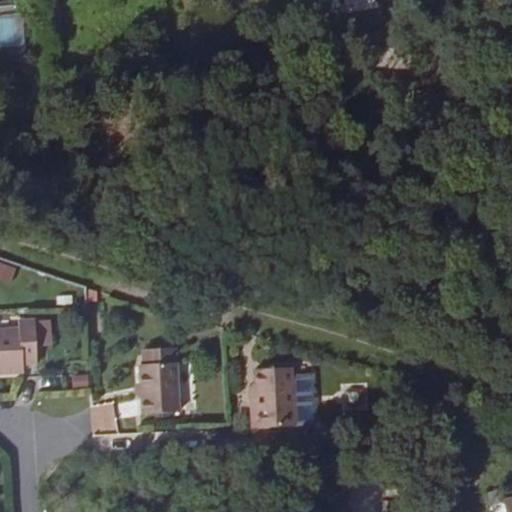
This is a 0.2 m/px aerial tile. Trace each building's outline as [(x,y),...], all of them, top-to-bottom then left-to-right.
[(0,46),(25,46),(24,15),(0,15),(0,46)] [(435,89),(422,88),(413,87),(413,103),(434,105),(435,89)] [(454,107),(454,91),(435,89),(434,105),(454,107)] [(0,261),(0,279),(12,284),(18,268),(0,261)] [(50,323),(36,324),(37,347),(51,347),(50,323)] [(37,347),(36,324),(20,325),(21,332),(0,332),(0,376),(25,375),(24,367),(38,366),(37,347)] [(176,352),(143,353),(144,367),(177,366),(176,352)] [(140,368),(141,387),(141,397),(142,416),(179,414),(177,366),(144,367),(140,368)] [(260,429),(297,427),(295,371),(257,373),(260,429)] [(93,430),(115,430),(114,403),(93,404),(93,430)] [(511,511),(511,499),(503,502),(504,511),(511,511)]
